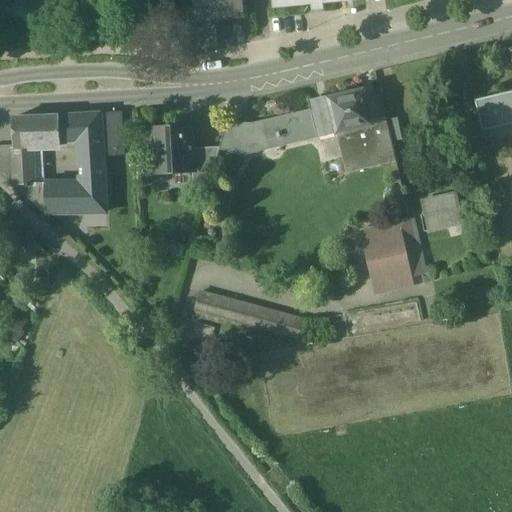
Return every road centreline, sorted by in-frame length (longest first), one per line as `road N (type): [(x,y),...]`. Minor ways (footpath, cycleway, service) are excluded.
road 1 (secondary): [(511,20),(265,76),(200,83)]
road 2 (secondary): [(0,104),(178,94),(200,83)]
road 3 (secondary): [(200,83),(100,71),(0,80)]
road 4 (track): [(281,511),(161,362)]
